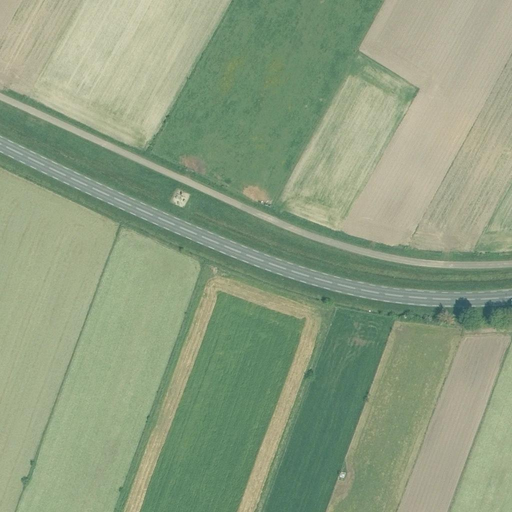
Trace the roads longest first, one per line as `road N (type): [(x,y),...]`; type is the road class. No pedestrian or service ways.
road 1 (unclassified): [(511,264),(399,260),(322,240),(0,97)]
road 2 (secondary): [(511,297),(405,298),(301,275),(168,224),(0,144)]
